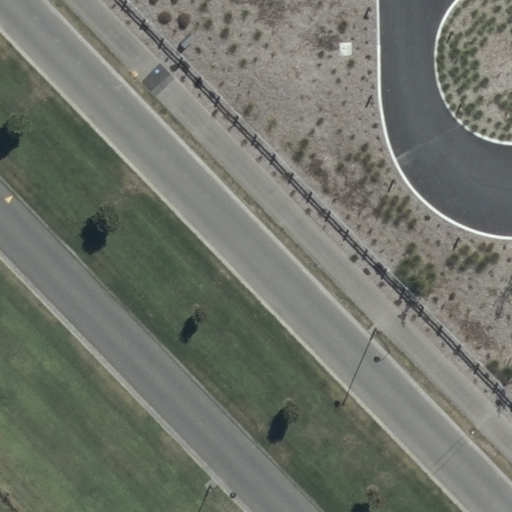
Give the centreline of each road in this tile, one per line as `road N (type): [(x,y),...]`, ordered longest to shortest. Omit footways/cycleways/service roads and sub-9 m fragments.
road 1 (unclassified): [(8,0),(500,511)]
road 2 (unclassified): [(281,511),(0,220)]
